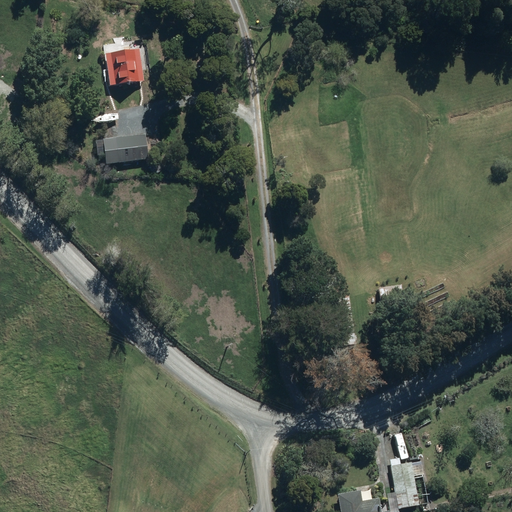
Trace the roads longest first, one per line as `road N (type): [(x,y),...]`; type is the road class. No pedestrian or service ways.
road 1 (unclassified): [(0,191),(210,397),(257,425)]
road 2 (unclassified): [(257,425),(355,419),(511,330)]
